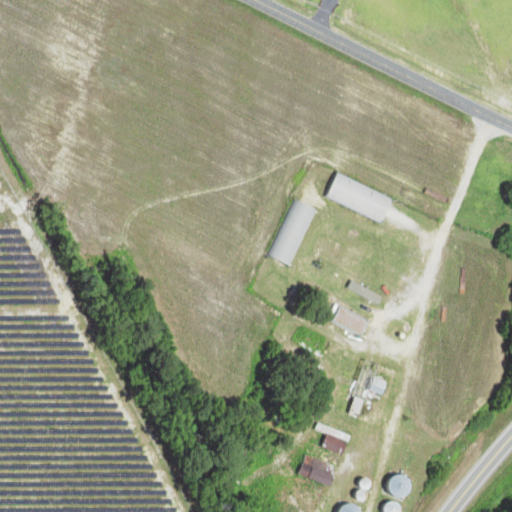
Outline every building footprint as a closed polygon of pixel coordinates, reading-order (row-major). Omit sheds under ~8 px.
[(338,174),(327,201),(387,225),(398,198),(338,174)] [(271,257),(294,266),(318,209),(295,199),(271,257)] [(386,298),(356,282),(352,290),(383,306),(386,298)] [(333,323),(363,338),(372,322),(342,306),(333,323)] [(359,394),(372,397),(373,393),(388,396),(390,384),(378,382),(382,363),(367,359),(359,394)] [(379,422),(383,410),(364,403),(360,416),(379,422)] [(351,441),(331,433),(326,447),(346,455),(351,441)] [(337,464),(318,462),(315,481),(335,484),(337,464)] [(409,476),(395,476),(395,497),(409,497),(409,476)] [(386,505),(388,511),(393,511),(401,509),(397,501),(386,505)]
